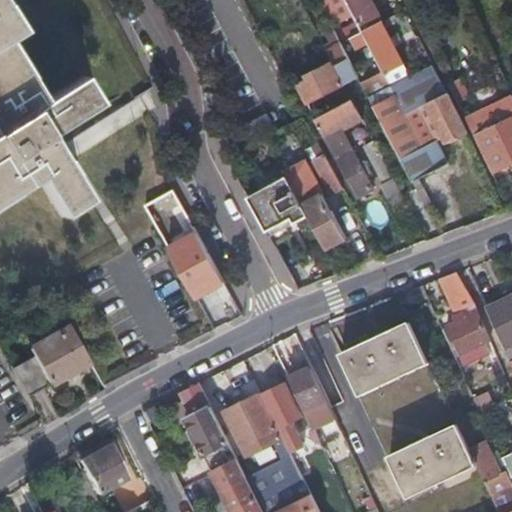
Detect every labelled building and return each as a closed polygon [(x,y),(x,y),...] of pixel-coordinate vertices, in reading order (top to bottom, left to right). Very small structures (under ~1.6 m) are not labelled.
[(0,0),(0,196),(36,174),(60,211),(86,196),(45,131),(95,99),(80,73),(41,97),(1,34),(14,26),(0,4),(0,0)] [(347,0),(363,30),(381,21),(370,0),(347,0)] [(391,86),(409,77),(408,74),(384,26),(405,15),(402,10),(381,21),(363,30),(384,71),(390,84),(391,86)] [(307,102),(357,76),(339,42),(326,49),(330,57),(331,60),(304,75),(306,78),(297,83),(307,102)] [(411,181),(416,178),(448,162),(436,139),(443,135),(445,140),(465,130),(433,65),(409,77),(391,86),(368,98),(411,181)] [(445,78),(457,102),(469,96),(458,73),(445,78)] [(473,135),(491,170),(511,160),(511,95),(465,118),(473,135)] [(352,99),(316,118),(357,197),(372,189),(345,136),(340,138),(337,133),(363,119),(352,99)] [(384,183),(393,178),(374,141),(373,140),(364,145),(365,146),(384,183)] [(331,192),(342,187),(325,154),(314,159),(331,192)] [(411,181),(416,190),(421,187),(416,178),(411,181)] [(294,225),(308,217),(300,203),(287,179),(248,200),(266,232),(291,219),(294,225)] [(404,229),(417,223),(406,202),(395,180),(382,187),(392,207),(393,208),(404,229)] [(308,217),(325,248),(346,237),(321,192),(300,203),(308,217)] [(180,226),(165,199),(147,209),(161,236),(180,226)] [(192,291),(219,276),(196,234),(168,249),(192,291)] [(454,272),(438,278),(457,321),(445,326),(458,355),(489,340),(476,312),(454,272)] [(511,368),(511,295),(485,308),(511,368)] [(418,307),(404,314),(408,321),(424,355),(438,348),(418,307)] [(424,355),(408,321),(343,352),(363,396),(428,364),(424,355)] [(14,369),(30,397),(81,367),(61,331),(30,349),(34,357),(14,369)] [(310,362),(287,373),(289,378),(312,367),(310,362)] [(312,367),(289,378),(305,410),(314,429),(336,418),(327,399),(312,367)] [(265,511),(259,500),(235,452),(233,448),(230,442),(200,382),(180,392),(185,400),(171,407),(179,423),(187,419),(205,455),(214,472),(213,473),(233,511),(265,511)] [(279,429),(290,452),(304,445),(293,422),(303,417),(286,382),(261,394),(279,429)] [(279,429),(261,394),(226,412),(244,448),(279,429)] [(501,400),(478,410),(484,424),(507,414),(501,400)] [(400,417),(375,426),(385,452),(409,443),(400,417)] [(459,474),(477,466),(468,447),(457,423),(391,456),(411,497),(458,473),(459,474)] [(477,466),(499,511),(505,511),(511,509),(511,483),(506,470),(500,472),(491,452),(485,439),(468,447),(477,466)] [(112,443),(83,457),(81,458),(98,491),(128,475),(112,443)] [(511,452),(502,457),(511,477),(511,476),(511,443),(509,445),(511,451),(511,452)] [(78,449),(73,452),(83,471),(94,493),(98,491),(81,458),(83,457),(78,449)] [(500,472),(506,470),(496,450),(491,452),(500,472)] [(292,455),(254,470),(268,505),(307,489),(292,455)] [(94,493),(83,471),(69,478),(83,506),(97,499),(94,493)] [(103,511),(126,511),(137,507),(144,503),(138,491),(103,509),(103,511)] [(304,511),(299,500),(280,510),(280,511),(304,511)]
